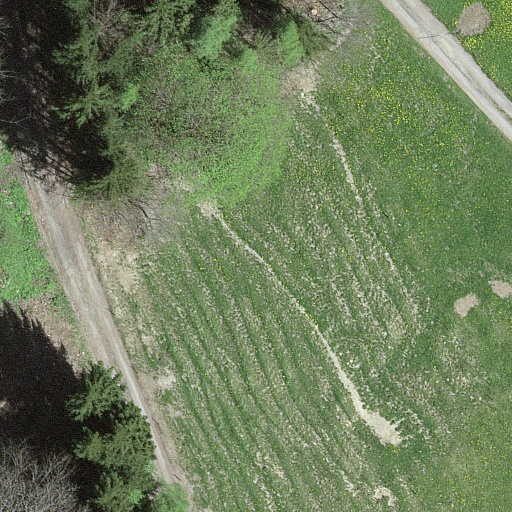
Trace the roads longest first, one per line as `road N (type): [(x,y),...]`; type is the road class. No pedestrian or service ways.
road 1 (track): [(171,511),(49,187),(5,0)]
road 2 (track): [(398,0),(511,128)]
